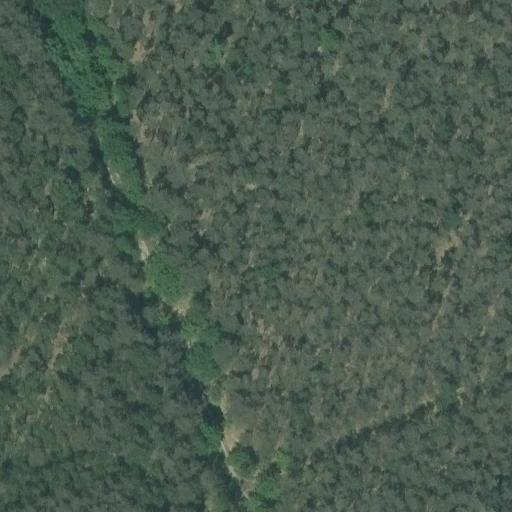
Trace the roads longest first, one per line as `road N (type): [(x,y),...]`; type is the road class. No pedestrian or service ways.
road 1 (track): [(41,0),(237,511)]
road 2 (track): [(511,377),(228,491)]
